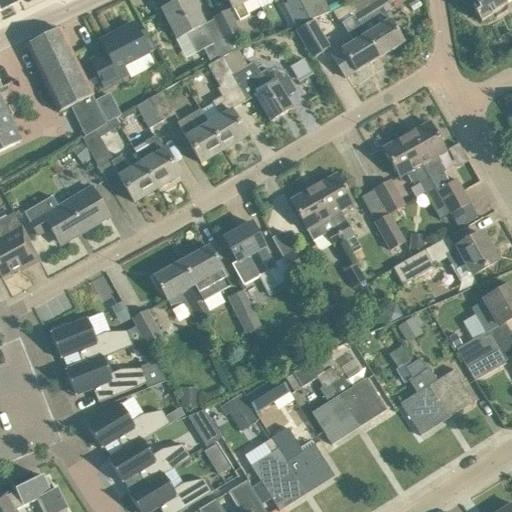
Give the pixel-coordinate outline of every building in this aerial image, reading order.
[(0,0),(0,11),(21,1),(20,0),(0,0)] [(206,64),(208,68),(221,61),(220,59),(232,55),(225,41),(214,21),(204,26),(190,0),(182,0),(163,10),(178,39),(187,35),(197,54),(203,50),(210,63),(206,64)] [(250,0),(227,0),(232,8),(213,18),(214,21),(225,41),(240,33),(234,23),(239,20),(240,22),(249,17),(242,4),(250,0)] [(256,0),(261,9),(273,3),(274,4),(281,0),(256,0)] [(322,0),(297,0),(309,23),(313,21),(312,20),(314,19),(329,13),(322,0)] [(363,0),(361,1),(348,7),(380,59),(404,44),(390,21),(388,22),(383,14),(391,9),(385,0),(363,0)] [(473,9),(481,23),(495,15),(497,18),(507,13),(508,8),(503,0),(473,0),(475,2),(473,9)] [(380,59),(348,7),(354,18),(341,26),(347,36),(361,28),(366,36),(342,51),(342,52),(332,58),(345,79),(355,73),(356,74),(380,59)] [(309,23),(298,27),(299,28),(295,30),(312,59),(329,49),(313,21),(309,23)] [(91,63),(101,83),(104,88),(127,76),(123,68),(149,54),(147,51),(154,48),(144,27),(137,31),(134,25),(112,37),(113,41),(103,46),(102,42),(101,43),(107,54),(91,63)] [(26,47),(60,114),(94,97),(60,30),(26,47)] [(221,61),(246,103),(255,97),(271,123),(293,110),(275,81),(286,74),(283,70),(279,73),(265,69),(263,64),(256,68),(253,62),(246,65),(238,52),(232,55),(220,59),(221,61)] [(297,81),(311,74),(302,58),(288,65),(297,81)] [(221,118),(232,112),(246,103),(221,61),(208,68),(219,86),(216,88),(222,97),(212,104),(221,118)] [(0,153),(21,143),(0,101),(0,89),(1,89),(0,85),(0,153)] [(163,94),(149,102),(161,121),(174,114),(163,94)] [(121,116),(110,95),(96,102),(107,123),(121,116)] [(161,121),(149,102),(137,109),(148,129),(161,121)] [(223,152),(208,126),(200,111),(177,124),(202,164),(223,152)] [(221,118),(208,126),(223,152),(246,138),(232,112),(221,118)] [(407,137),(449,213),(450,215),(470,204),(456,180),(450,184),(444,173),(445,172),(437,158),(446,152),(430,124),(407,137)] [(85,138),(82,139),(95,162),(109,154),(100,139),(110,133),(106,126),(85,138)] [(156,137),(133,150),(141,164),(156,191),(180,177),(156,137)] [(449,213),(407,137),(383,151),(399,179),(406,175),(412,184),(418,181),(439,219),(449,213)] [(113,162),(111,163),(117,174),(134,204),(156,191),(141,164),(129,172),(121,157),(113,162)] [(313,190),(350,255),(359,249),(339,214),(354,206),(337,176),(313,190)] [(376,192),(389,216),(404,207),(391,184),(376,192)] [(25,214),(38,236),(50,229),(58,243),(81,230),(83,233),(109,218),(92,189),(57,209),(51,199),(25,214)] [(342,241),(313,190),(290,203),(312,242),(326,235),(332,247),(342,241)] [(0,221),(0,275),(2,280),(29,265),(28,263),(38,258),(14,214),(0,221)] [(405,243),(389,216),(374,224),(389,252),(405,243)] [(274,269),(264,250),(266,249),(252,224),(224,240),(237,264),(232,267),(243,286),(274,269)] [(284,232),(273,236),(282,256),(293,251),(284,232)] [(454,252),(445,257),(452,268),(452,267),(460,282),(471,275),(472,277),(498,262),(482,234),(457,248),(458,250),(454,252)] [(409,250),(423,251),(424,236),(411,235),(409,250)] [(210,247),(181,263),(203,302),(230,288),(210,247)] [(425,252),(394,270),(404,288),(435,270),(434,267),(425,252)] [(293,254),(283,259),(293,276),(303,271),(293,254)] [(203,302),(181,263),(153,279),(166,303),(168,302),(170,307),(184,303),(195,325),(211,317),(203,303),(203,302)] [(344,271),(354,290),(367,283),(357,264),(344,271)] [(98,278),(116,324),(128,319),(110,274),(98,278)] [(485,302),(471,310),(486,335),(506,323),(511,319),(511,287),(511,286),(484,301),(485,302)] [(226,299),(245,336),(261,328),(243,291),(226,299)] [(382,311),(388,324),(402,317),(395,304),(382,311)] [(132,321),(146,348),(162,340),(148,312),(132,321)] [(314,325),(330,351),(348,340),(332,314),(314,325)] [(53,333),(50,335),(57,353),(60,352),(63,358),(78,353),(83,365),(83,366),(103,358),(103,359),(143,343),(136,328),(126,333),(106,334),(95,338),(87,320),(66,328),(65,326),(52,331),(53,333)] [(399,330),(408,346),(422,337),(412,321),(399,330)] [(456,334),(448,338),(455,350),(462,346),(456,334)] [(486,335),(457,351),(467,369),(496,353),(486,335)] [(402,348),(389,356),(398,369),(410,361),(402,348)] [(496,353),(467,369),(475,382),(503,366),(496,353)] [(328,356),(318,362),(324,373),(332,368),(335,367),(328,356)] [(83,365),(65,372),(72,390),(75,389),(78,396),(93,390),(98,404),(147,384),(142,370),(120,371),(109,375),(103,359),(103,358),(83,366),(83,365)] [(316,359),(315,360),(356,425),(359,429),(360,429),(357,424),(370,416),(372,419),(385,411),(386,412),(387,412),(367,380),(366,380),(367,382),(351,391),(342,377),(339,379),(332,368),(324,373),(318,362),(316,359)] [(356,425),(315,360),(293,374),(302,388),(318,379),(324,389),(322,390),(330,404),(314,415),(313,413),(312,414),(332,446),(333,446),(332,444),(345,436),(343,432),(356,425)] [(419,360),(412,365),(445,416),(448,420),(449,420),(446,415),(458,407),(460,410),(474,402),(475,403),(475,402),(455,370),(454,371),(455,372),(438,383),(429,369),(426,371),(419,360)] [(445,416),(412,365),(405,369),(412,380),(409,382),(419,396),(402,406),(401,405),(400,406),(421,437),(422,437),(421,435),(434,427),(432,424),(445,416)] [(302,388),(293,374),(285,378),(295,393),(302,388)] [(263,387),(246,398),(256,414),(273,403),(263,387)] [(179,407),(196,408),(197,389),(180,388),(179,407)] [(226,406),(236,423),(252,413),(241,396),(226,406)] [(90,425),(87,427),(97,443),(100,441),(104,447),(117,439),(125,451),(142,441),(169,425),(162,412),(141,417),(131,423),(121,406),(101,418),(100,416),(89,422),(90,425)] [(179,410),(173,414),(177,420),(183,416),(179,410)] [(204,411),(188,418),(202,441),(217,432),(204,411)] [(214,444),(232,468),(239,463),(221,439),(214,444)] [(265,444),(244,457),(261,483),(272,500),(278,510),(279,511),(280,511),(281,511),(280,511),(293,502),(291,499),(304,491),(306,494),(307,495),(304,491),(288,465),(272,440),(265,444)] [(124,451),(108,461),(118,477),(121,475),(124,482),(138,473),(145,485),(163,475),(163,476),(190,459),(183,446),(162,451),(152,457),(142,441),(125,451),(124,451)] [(314,448),(288,465),(304,491),(307,495),(308,495),(305,490),(317,482),(320,485),(333,477),(333,478),(334,478),(314,446),(313,447),(314,448)] [(225,463),(215,469),(219,476),(229,470),(225,463)] [(145,485),(129,495),(139,511),(141,510),(142,511),(151,511),(159,507),(161,511),(180,511),(211,493),(203,481),(183,485),(173,491),(163,476),(163,475),(145,485)] [(43,511),(66,511),(66,510),(67,509),(66,506),(66,505),(59,492),(57,489),(54,490),(48,478),(38,483),(35,478),(17,487),(19,491),(8,497),(14,511),(38,500),(43,511)] [(264,511),(247,482),(234,490),(243,504),(238,508),(240,511),(264,511)] [(7,494),(0,497),(0,511),(14,511),(8,497),(7,494)] [(223,511),(216,501),(203,509),(205,511),(223,511)]
